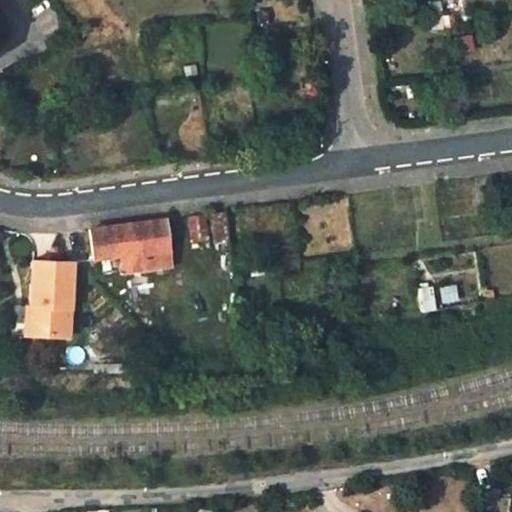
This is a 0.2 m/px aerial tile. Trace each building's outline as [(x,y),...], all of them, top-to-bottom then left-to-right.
[(452,37),(456,54),(472,50),(468,34),(452,37)] [(208,214),(212,242),(227,242),(223,212),(208,214)] [(186,218),(190,242),(205,240),(202,216),(186,218)] [(91,230),(96,259),(141,252),(143,269),(168,265),(162,219),(120,225),(91,230)] [(32,261),(31,305),(35,306),(34,335),(71,337),(74,263),(32,261)] [(438,287),(439,302),(455,301),(454,285),(438,287)] [(24,334),(34,335),(35,306),(31,305),(25,305),(24,334)]
